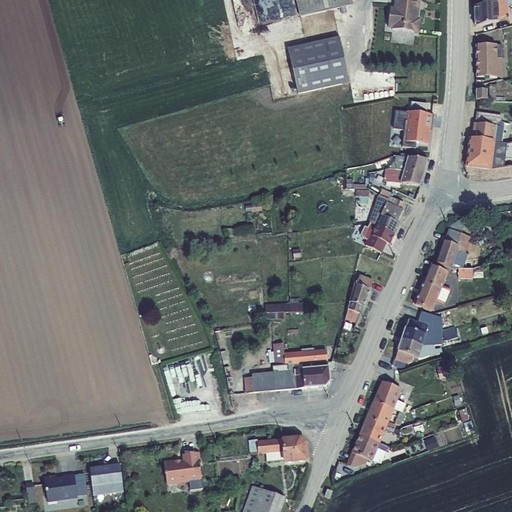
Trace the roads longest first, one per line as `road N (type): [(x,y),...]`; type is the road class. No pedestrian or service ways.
road 1 (unclassified): [(339,418),(287,414),(0,454)]
road 2 (tertiary): [(339,418),(442,184)]
road 3 (tertiary): [(460,0),(455,119),(442,184)]
